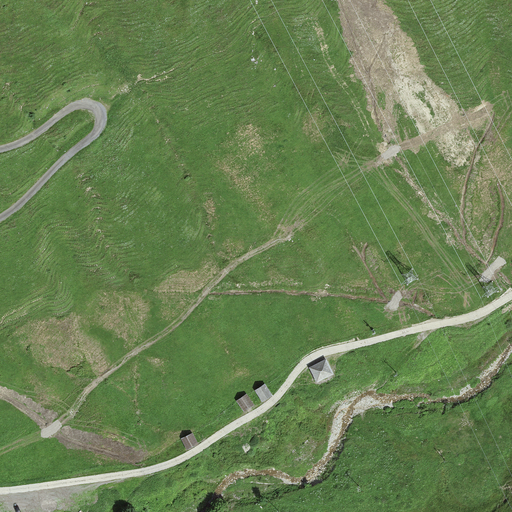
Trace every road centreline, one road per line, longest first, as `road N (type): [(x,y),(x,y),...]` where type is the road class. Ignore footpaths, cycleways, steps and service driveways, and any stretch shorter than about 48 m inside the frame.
road 1 (unclassified): [(511,295),(465,318),(311,357),(270,403),(166,464),(0,490)]
road 2 (track): [(0,217),(92,137),(101,116),(94,106),(72,106),(0,149)]
